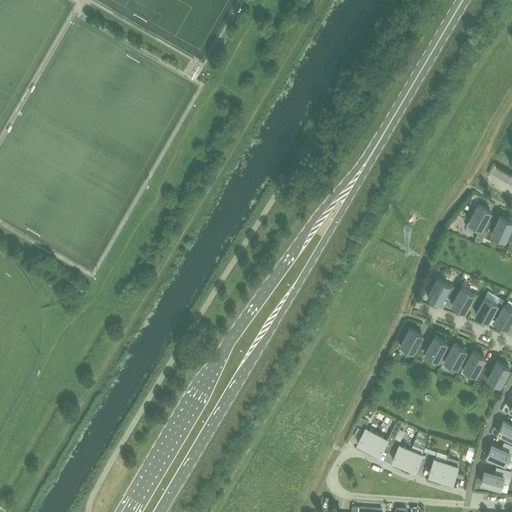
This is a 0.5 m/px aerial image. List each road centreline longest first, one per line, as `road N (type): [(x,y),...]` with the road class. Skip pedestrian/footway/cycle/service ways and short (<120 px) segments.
road 1 (primary): [(394,117),(215,367),(129,511)]
road 2 (primary): [(162,511),(394,117)]
road 3 (residential): [(469,495),(359,453),(345,453),(333,473),(338,491),(352,496),(467,505)]
road 4 (primary): [(464,0),(394,117)]
